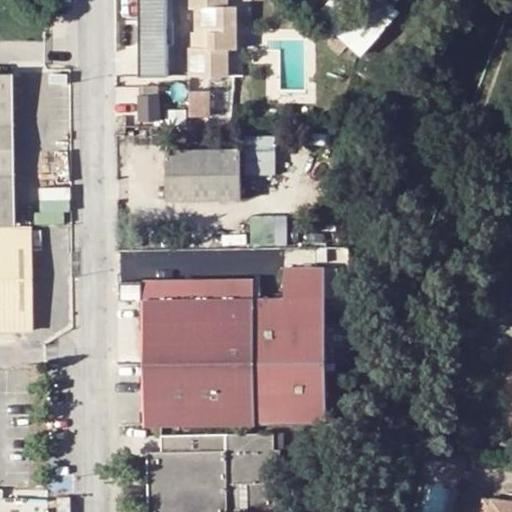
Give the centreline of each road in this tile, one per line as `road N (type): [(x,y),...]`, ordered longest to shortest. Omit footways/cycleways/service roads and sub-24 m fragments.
road 1 (residential): [(97,183),(102,511)]
road 2 (unclassified): [(97,183),(95,0)]
